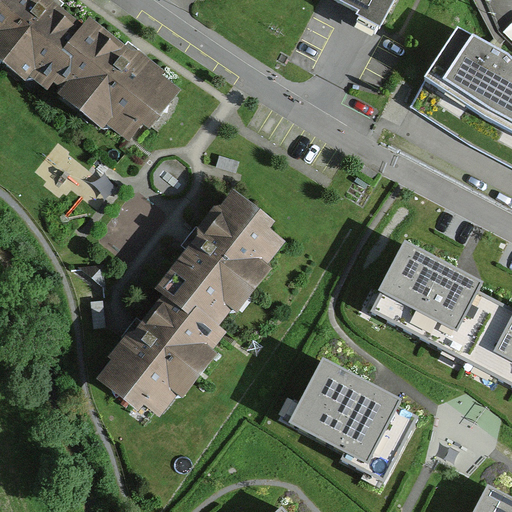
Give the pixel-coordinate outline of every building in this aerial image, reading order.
[(91,31),(48,0),(0,0),(0,45),(52,83),(91,31)] [(401,0),(328,0),(385,31),(401,0)] [(511,60),(509,58),(457,28),(425,83),(511,132),(511,60)] [(175,92),(91,31),(52,83),(136,145),(175,92)] [(232,205),(170,289),(225,330),(288,246),(232,205)] [(371,319),(466,368),(496,310),(477,300),(481,291),(406,252),(371,319)] [(170,289),(108,374),(163,414),(225,330),(170,289)] [(511,317),(496,310),(466,368),(511,391),(511,317)] [(399,409),(323,369),(291,432),(347,461),(343,467),(383,488),(417,423),(397,413),(399,409)] [(511,511),(511,505),(488,493),(478,511),(511,511)]
